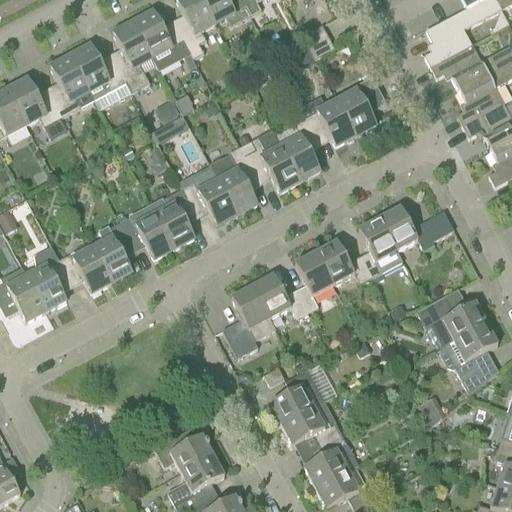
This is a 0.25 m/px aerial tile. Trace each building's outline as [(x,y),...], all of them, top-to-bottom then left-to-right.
[(185,28),(174,34),(191,65),(202,59),(197,50),(205,46),(200,37),(213,30),(196,0),(186,0),(174,7),(185,28)] [(196,0),(213,30),(224,24),(229,33),(240,27),(249,22),(244,13),(236,0),(196,0)] [(236,0),(249,22),(261,16),(256,7),(268,0),(236,0)] [(434,55),(422,61),(428,73),(470,50),(462,35),(497,17),(498,18),(493,33),(490,35),(492,39),(508,30),(500,15),(491,0),(490,0),(464,14),(424,36),(434,55)] [(456,0),(464,14),(490,0),(456,0)] [(511,0),(491,0),(500,15),(511,8),(511,0)] [(152,18),(132,29),(147,58),(150,64),(157,76),(182,63),(188,75),(195,71),(191,65),(174,34),(164,39),(152,18)] [(122,61),(111,67),(129,99),(148,89),(138,70),(150,64),(132,29),(111,40),(122,61)] [(306,53),(313,66),(333,54),(321,30),(300,42),(306,53)] [(446,78),(456,96),(511,66),(511,59),(508,52),(479,67),(470,50),(428,73),(435,84),(446,78)] [(89,52),(66,64),(85,98),(87,97),(92,106),(97,116),(129,99),(111,67),(101,73),(89,52)] [(298,58),(297,58),(302,68),(303,68),(307,69),(313,66),(306,53),(299,57),(298,58)] [(66,64),(48,74),(59,95),(49,101),(61,123),(79,113),(92,106),(87,97),(85,98),(66,64)] [(454,121),(461,133),(503,110),(494,94),(511,83),(511,66),(456,96),(466,115),(454,121)] [(273,73),(266,77),(269,83),(277,79),(273,73)] [(338,106),(335,107),(353,142),(374,130),(368,119),(385,110),(371,83),(352,93),(354,97),(338,106)] [(27,85),(6,97),(24,130),(37,123),(42,133),(61,123),(49,101),(38,106),(27,85)] [(0,143),(24,130),(6,97),(0,99),(0,143)] [(298,114),(304,124),(316,146),(326,141),(333,153),(353,142),(335,107),(325,113),(320,102),(298,114)] [(174,109),(181,122),(192,115),(186,103),(174,109)] [(212,107),(203,112),(208,122),(217,117),(212,107)] [(170,127),(178,123),(170,109),(154,117),(162,132),(170,127)] [(478,138),(488,156),(511,143),(511,126),(511,127),(503,110),(461,133),(467,144),(478,138)] [(178,123),(170,127),(177,139),(187,133),(181,122),(178,123)] [(68,137),(61,123),(42,133),(50,147),(68,137)] [(299,142),(279,153),(297,188),(318,177),(305,152),(316,146),(304,124),(293,130),(299,142)] [(137,125),(111,139),(116,149),(142,135),(137,125)] [(155,151),(177,139),(170,127),(162,132),(149,139),(155,151)] [(270,135),(238,152),(255,183),(265,177),(277,199),(297,188),(279,153),(270,135)] [(511,143),(488,156),(498,175),(487,181),(493,193),(511,182),(511,143)] [(129,152),(122,156),(126,164),(133,160),(129,152)] [(208,170),(216,187),(235,221),(256,210),(244,189),(255,183),(238,152),(227,157),(228,160),(208,170)] [(180,194),(192,217),(203,211),(214,232),(235,221),(216,187),(212,178),(192,189),(186,178),(174,184),(180,195),(180,194)] [(166,214),(154,221),(172,255),(193,244),(181,223),(192,217),(180,194),(180,195),(161,205),(166,214)] [(399,214),(378,225),(395,257),(415,246),(421,257),(432,251),(431,248),(452,236),(442,217),(421,229),(410,234),(399,214)] [(7,216),(0,220),(0,230),(2,234),(13,228),(7,216)] [(129,222),(117,228),(129,251),(140,245),(152,266),(172,255),(154,221),(133,231),(129,222)] [(378,225),(356,236),(367,257),(357,262),(369,285),(380,279),(401,268),(395,257),(394,255),(378,225)] [(111,243),(91,255),(109,289),(130,277),(119,256),(129,251),(117,228),(106,234),(111,243)] [(335,247),(314,259),(332,291),(352,280),(358,291),(369,285),(357,262),(346,268),(335,247)] [(37,277),(25,283),(44,317),(65,306),(59,295),(58,294),(56,290),(67,284),(65,282),(57,266),(49,253),(33,262),(35,273),(37,277)] [(68,260),(57,266),(65,282),(67,284),(78,278),(80,282),(89,300),(95,296),(109,289),(91,255),(71,265),(68,260)] [(304,291),(294,297),(305,319),(316,313),(311,303),(332,291),(314,259),(293,270),(304,291)] [(0,284),(2,288),(0,288),(0,310),(1,309),(7,321),(17,316),(23,328),(44,317),(25,283),(20,272),(0,283),(0,284)] [(380,279),(369,285),(371,289),(382,284),(380,279)] [(272,281),(251,293),(268,325),(289,314),(294,325),(296,324),(297,323),(304,335),(312,331),(305,319),(294,297),(283,303),(272,281)] [(268,325),(251,293),(229,304),(241,325),(220,336),(236,364),(256,353),(253,347),(274,336),(268,325)] [(441,352),(441,353),(484,329),(473,309),(452,320),(443,302),(414,317),(424,335),(431,332),(441,352)] [(400,310),(389,316),(394,326),(405,320),(400,310)] [(386,320),(378,324),(383,333),(391,328),(386,320)] [(441,353),(439,359),(443,366),(446,372),(453,374),(463,392),(464,395),(467,401),(494,379),(495,379),(483,357),(496,351),(484,329),(452,347),(441,353)] [(262,381),(268,392),(282,384),(277,373),(262,381)] [(388,373),(377,379),(381,387),(392,381),(388,373)] [(268,410),(279,431),(322,408),(305,376),(283,388),(289,398),(268,410)] [(242,378),(236,381),(242,391),(251,386),(252,385),(248,379),(243,377),(242,378)] [(312,441),(317,451),(339,439),(334,429),(322,408),(279,431),(291,452),(312,441)] [(120,423),(120,409),(69,409),(69,444),(101,444),(101,423),(120,423)] [(511,421),(507,420),(496,454),(511,459),(511,421)] [(302,473),(313,494),(346,477),(356,471),(339,439),(317,451),(323,462),(302,473)] [(173,468),(179,479),(211,461),(200,441),(179,452),(174,442),(152,454),(162,474),(173,468)] [(503,470),(496,492),(511,497),(511,459),(496,454),(492,466),(503,470)] [(173,511),(190,511),(206,503),(201,493),(222,482),(211,461),(179,479),(184,489),(166,498),(173,511)] [(19,477),(11,463),(1,468),(0,466),(0,510),(18,501),(9,482),(19,477)] [(331,511),(346,504),(349,511),(356,511),(373,503),(367,492),(357,498),(346,477),(313,494),(322,511),(331,511)] [(479,511),(477,511),(476,511),(511,511),(511,497),(496,492),(489,511),(479,511)] [(238,511),(233,502),(214,511),(211,511),(206,503),(190,511),(238,511)] [(377,511),(373,503),(356,511),(377,511)]
